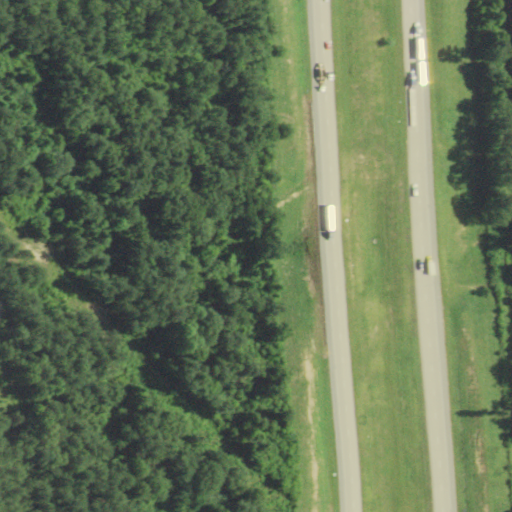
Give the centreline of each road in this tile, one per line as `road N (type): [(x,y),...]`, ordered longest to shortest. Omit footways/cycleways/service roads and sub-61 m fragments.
road 1 (motorway): [(323,0),(356,511)]
road 2 (motorway): [(436,389),(412,0)]
road 3 (motorway): [(443,511),(436,389)]
